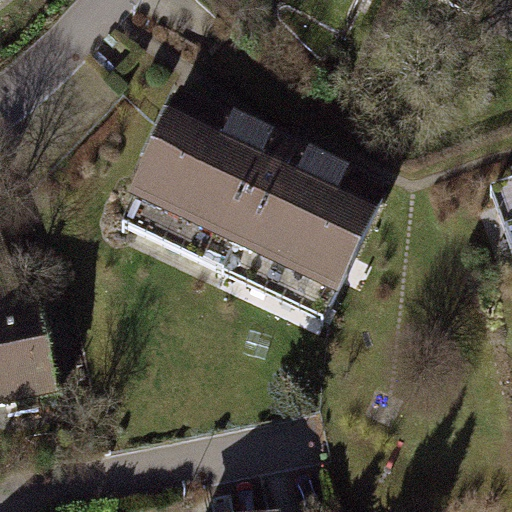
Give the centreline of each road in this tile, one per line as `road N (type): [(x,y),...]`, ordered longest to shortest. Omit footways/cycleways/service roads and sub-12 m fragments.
road 1 (residential): [(304,447),(0,509)]
road 2 (residential): [(112,0),(0,108)]
